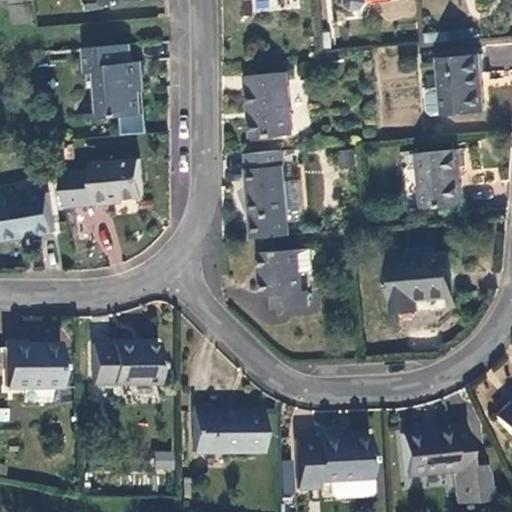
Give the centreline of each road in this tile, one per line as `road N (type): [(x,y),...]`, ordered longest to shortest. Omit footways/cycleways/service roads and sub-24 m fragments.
road 1 (residential): [(168,263),(270,370),(324,390),(435,380),(493,339),(511,306)]
road 2 (residential): [(168,263),(191,233),(203,195),(196,0)]
road 3 (residential): [(0,294),(103,292),(168,263)]
